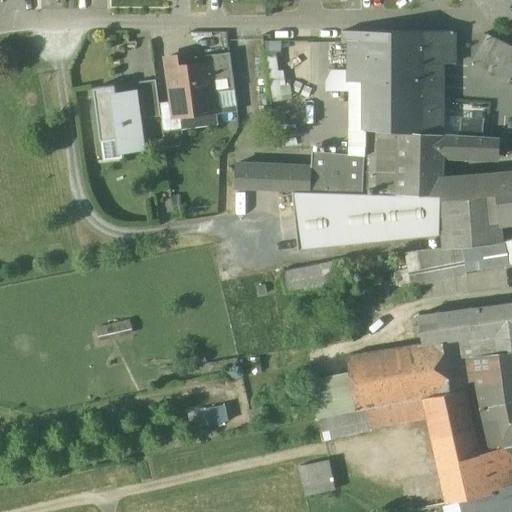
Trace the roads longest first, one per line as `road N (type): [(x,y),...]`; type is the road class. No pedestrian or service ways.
road 1 (residential): [(20,22),(444,20),(472,17),(490,0)]
road 2 (track): [(42,511),(387,437)]
